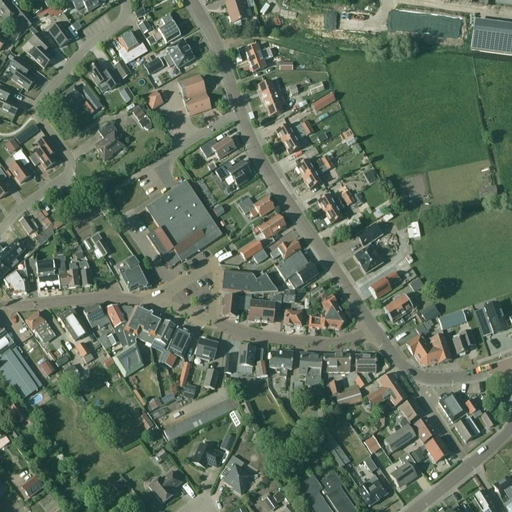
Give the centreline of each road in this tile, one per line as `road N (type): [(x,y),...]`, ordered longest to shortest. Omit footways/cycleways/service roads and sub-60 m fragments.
road 1 (residential): [(373,328),(325,343),(255,334),(141,299),(0,304)]
road 2 (tertiary): [(373,328),(256,151),(192,0)]
road 3 (residential): [(0,232),(71,164),(35,108),(83,48),(124,15),(125,0)]
